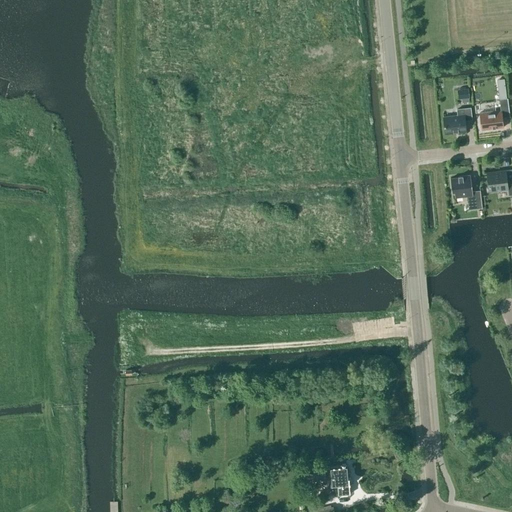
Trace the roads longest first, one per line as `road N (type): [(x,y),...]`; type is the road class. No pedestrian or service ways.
road 1 (tertiary): [(434,508),(401,161)]
road 2 (track): [(416,333),(150,351),(138,360)]
road 3 (tertiary): [(401,161),(382,0)]
